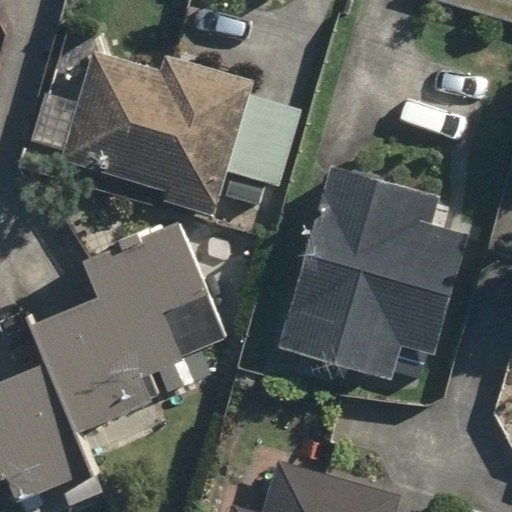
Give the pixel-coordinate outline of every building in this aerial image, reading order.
[(90,50),(62,165),(212,212),(223,174),(237,178),(230,199),(256,207),(262,186),(272,189),(295,116),(243,100),(250,75),(163,48),(156,70),(90,50)] [(320,168),(267,350),(383,384),(394,348),(430,359),(466,238),(421,225),(429,200),(320,168)] [(32,327),(79,430),(141,404),(130,381),(182,358),(160,307),(198,290),(170,227),(64,275),(78,306),(32,327)] [(0,483),(2,483),(15,511),(83,481),(29,366),(0,379),(0,483)] [(221,501),(219,511),(396,511),(400,499),(272,463),(259,511),(221,501)]
